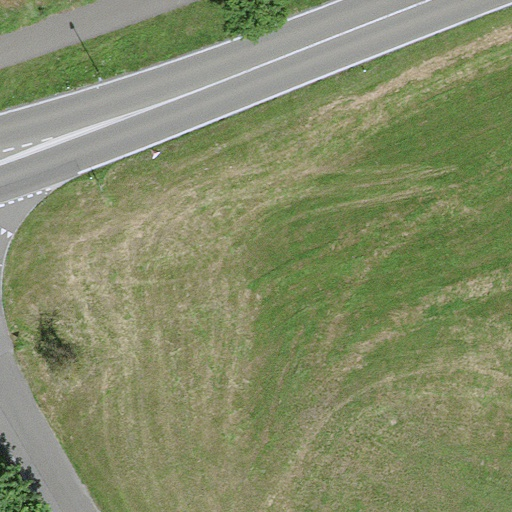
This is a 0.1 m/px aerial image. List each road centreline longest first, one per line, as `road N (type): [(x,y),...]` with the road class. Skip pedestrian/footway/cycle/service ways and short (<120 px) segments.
road 1 (secondary): [(457,0),(169,113),(0,159)]
road 2 (track): [(0,48),(160,0)]
road 3 (unclassified): [(75,511),(0,375)]
